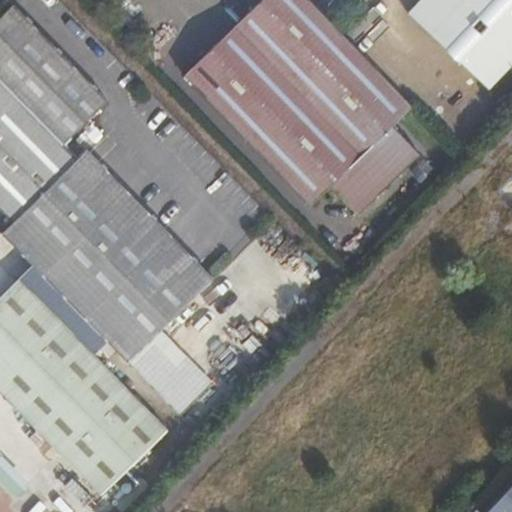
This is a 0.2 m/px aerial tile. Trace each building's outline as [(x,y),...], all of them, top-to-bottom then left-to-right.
[(421,114),(307,0),(252,0),(180,73),(308,202),(327,182),(354,210),(415,150),(401,134),(421,114)] [(511,56),(511,0),(410,0),(405,7),(485,86),(511,56)] [(107,100),(13,2),(0,14),(0,77),(63,142),(107,100)] [(63,142),(0,77),(0,208),(11,220),(76,155),(70,149),(63,142)] [(211,275),(85,146),(80,151),(74,144),(70,149),(76,155),(11,220),(1,230),(127,359),(159,327),(211,275)] [(165,423),(13,275),(0,288),(0,390),(98,487),(165,423)] [(210,380),(159,327),(127,359),(179,411),(210,380)] [(511,511),(511,484),(485,511),(511,511)]
